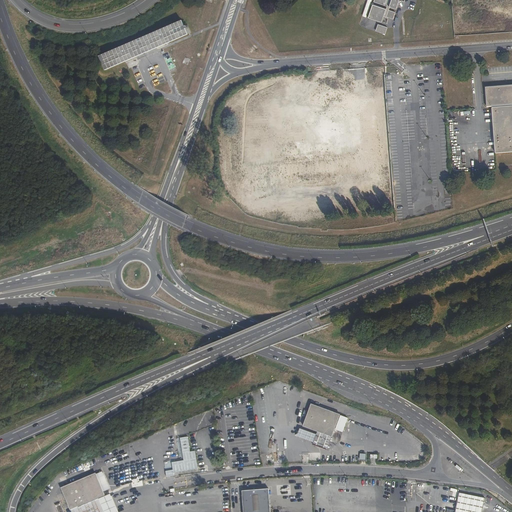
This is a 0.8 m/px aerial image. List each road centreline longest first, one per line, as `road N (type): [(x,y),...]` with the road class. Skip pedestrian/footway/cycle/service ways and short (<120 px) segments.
road 1 (motorway): [(491,233),(344,258),(268,252),(183,223),(137,197),(74,143),(27,77),(0,12)]
road 2 (unknown): [(362,57),(365,89),(383,106),(386,173),(374,188),(244,197),(226,175),(229,112),(261,89),(313,85),(325,60)]
road 3 (secondary): [(194,322),(390,400),(511,493)]
road 4 (secondary): [(511,326),(449,358),(413,366),(337,354),(230,318)]
road 5 (primary): [(491,233),(225,345)]
road 6 (primary): [(225,345),(78,434),(28,478),(12,511)]
road 7 (residential): [(511,46),(261,65)]
road 8 (motorway): [(225,345),(0,444)]
road 9 (secondary): [(0,303),(79,302),(194,322)]
road 10 (secondary): [(154,219),(119,249),(0,287)]
road 11 (unknown): [(415,74),(435,74),(443,198),(425,209)]
road 12 (unknown): [(425,209),(407,209),(398,79)]
road 13 (motorway): [(151,0),(79,27),(43,20),(15,0)]
road 14 (secondary): [(230,318),(174,278),(163,245),(167,204)]
road 15 (unknown): [(415,74),(425,209)]
